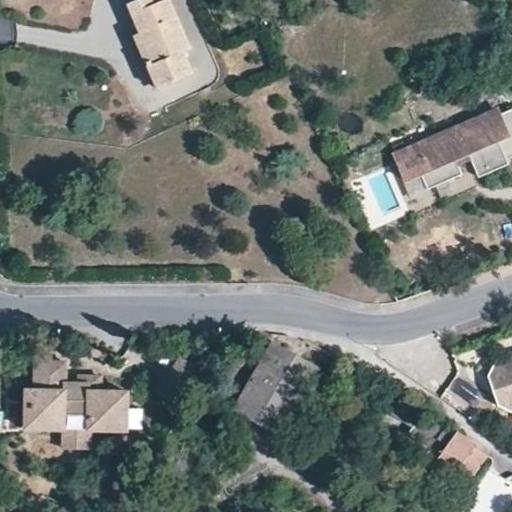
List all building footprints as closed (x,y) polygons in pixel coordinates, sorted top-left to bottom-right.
[(6,0),(6,7),(26,10),(27,0),(6,0)] [(136,0),(130,3),(142,32),(155,63),(148,66),(158,89),(192,74),(183,52),(192,49),(170,0),(166,0),(154,4),(152,0),(136,0)] [(142,32),(134,35),(148,66),(155,63),(142,32)] [(511,161),(511,111),(501,117),(499,112),(397,158),(409,184),(423,178),(430,193),(464,178),(457,162),(470,157),(481,181),(511,167),(509,163),(511,161)] [(323,369),(274,341),(234,408),(283,437),(323,369)] [(205,376),(174,357),(153,390),(183,410),(189,399),(205,376)] [(332,371),(340,377),(347,365),(339,360),(332,371)] [(511,362),(499,368),(492,382),(503,412),(511,415),(511,362)] [(24,395),(25,432),(64,432),(91,432),(124,431),(124,394),(95,394),(80,395),(79,387),(71,386),(57,387),(58,366),(32,366),(33,395),(24,395)] [(79,387),(80,395),(95,394),(95,379),(72,379),(71,386),(79,387)] [(414,428),(410,433),(431,450),(424,461),(433,467),(427,474),(446,487),(457,472),(475,445),(459,434),(435,419),(428,428),(418,420),(423,413),(391,392),(381,407),(414,428)] [(64,432),(64,453),(91,452),(91,432),(64,432)] [(457,472),(473,482),(487,461),(490,456),(475,445),(457,472)]
